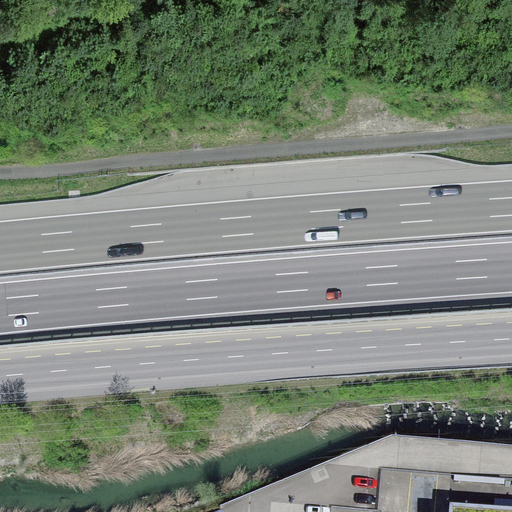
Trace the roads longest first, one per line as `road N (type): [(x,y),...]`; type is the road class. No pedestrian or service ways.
road 1 (motorway): [(0,308),(511,266)]
road 2 (track): [(511,131),(0,172)]
road 3 (motorway): [(511,205),(0,246)]
road 4 (tertiary): [(0,375),(511,338)]
